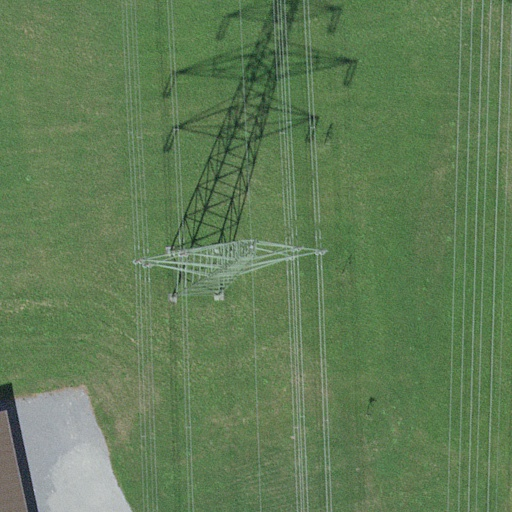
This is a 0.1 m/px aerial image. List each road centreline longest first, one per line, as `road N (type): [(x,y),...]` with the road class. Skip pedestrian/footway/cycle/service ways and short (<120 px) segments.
road 1 (motorway): [(479,511),(426,306),(378,0)]
road 2 (motorway): [(271,0),(325,333),(371,511)]
